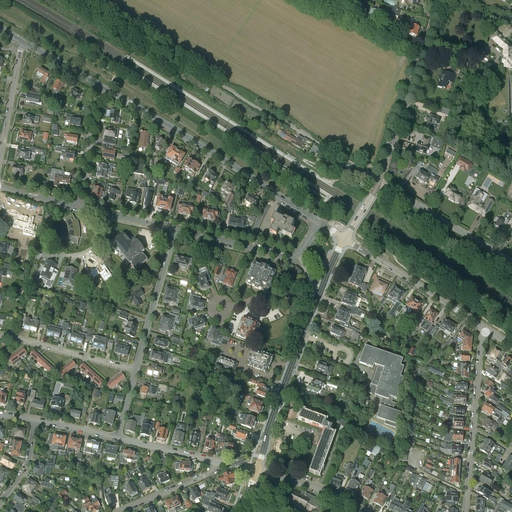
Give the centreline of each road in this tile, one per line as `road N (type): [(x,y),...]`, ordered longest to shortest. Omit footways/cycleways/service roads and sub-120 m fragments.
road 1 (unclassified): [(379,182),(71,0)]
road 2 (unclassified): [(319,222),(100,86)]
road 3 (residential): [(464,511),(482,327)]
road 4 (tertiary): [(256,468),(317,298)]
road 5 (residential): [(482,327),(345,239)]
road 6 (unclassified): [(379,182),(511,261)]
road 7 (residential): [(135,370),(175,229)]
road 8 (residential): [(135,370),(0,336)]
road 9 (tertiary): [(379,182),(422,54)]
road 10 (unclassified): [(422,54),(309,0)]
road 11 (residential): [(297,254),(175,229)]
road 12 (residential): [(79,206),(100,86)]
